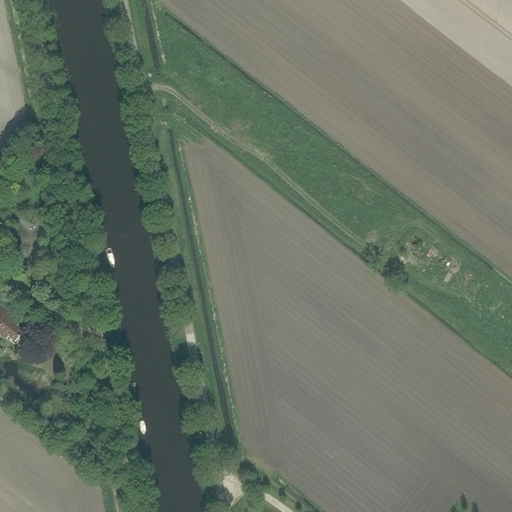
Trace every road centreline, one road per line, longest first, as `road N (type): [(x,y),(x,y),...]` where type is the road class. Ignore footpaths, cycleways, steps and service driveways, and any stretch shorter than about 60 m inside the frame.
road 1 (unclassified): [(223,511),(120,0)]
road 2 (track): [(36,0),(135,511)]
road 3 (unclassified): [(102,336),(68,323),(0,267)]
